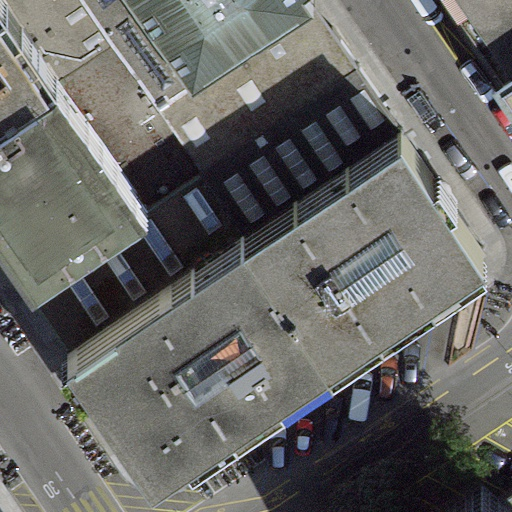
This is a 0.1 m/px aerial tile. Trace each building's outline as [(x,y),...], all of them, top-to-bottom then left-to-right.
[(0,0),(0,114),(59,75),(8,0),(0,0)] [(8,0),(59,75),(150,204),(206,168),(161,102),(90,0),(8,0)] [(315,2),(313,0),(90,0),(161,102),(315,2)] [(511,57),(511,0),(461,0),(477,22),(505,63),(511,57)] [(68,347),(401,127),(315,2),(161,102),(206,168),(150,204),(34,281),(26,285),(68,347)] [(0,114),(0,231),(34,281),(150,204),(59,75),(0,114)] [(498,260),(401,127),(68,347),(154,469),(498,260)] [(511,511),(511,503),(501,495),(483,480),(436,511),(511,511)]
